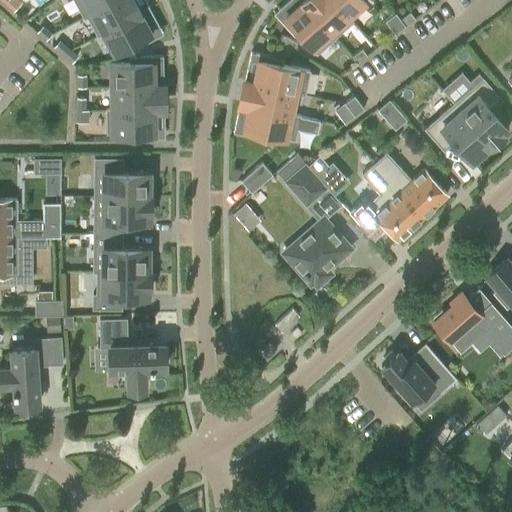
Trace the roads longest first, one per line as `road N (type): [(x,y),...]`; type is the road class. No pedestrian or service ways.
road 1 (residential): [(210,435),(197,221),(213,24)]
road 2 (residential): [(210,435),(247,424),(511,186)]
road 3 (residential): [(104,511),(210,435)]
